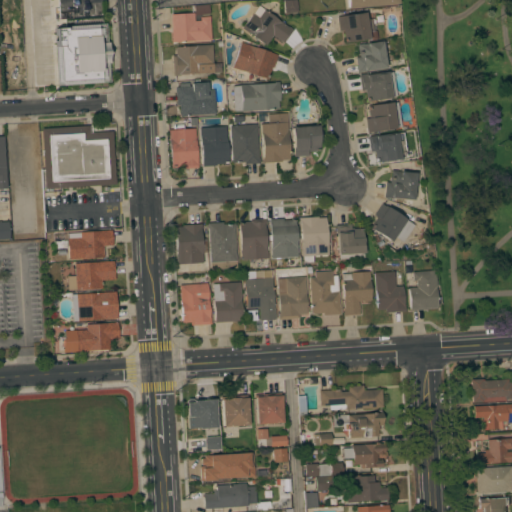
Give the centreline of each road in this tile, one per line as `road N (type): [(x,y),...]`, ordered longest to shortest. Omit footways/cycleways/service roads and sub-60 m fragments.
road 1 (tertiary): [(156,366),(511,343)]
road 2 (residential): [(145,200),(344,184)]
road 3 (tertiary): [(151,288),(140,100)]
road 4 (tertiary): [(433,511),(422,349)]
road 5 (residential): [(0,377),(156,366)]
road 6 (residential): [(0,109),(140,100)]
road 7 (residential): [(344,184),(331,90),(314,65)]
